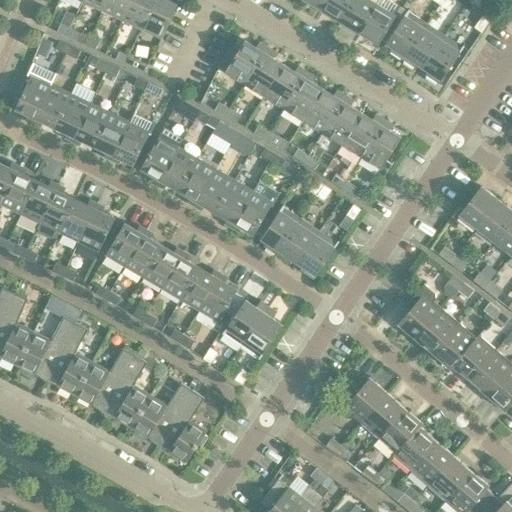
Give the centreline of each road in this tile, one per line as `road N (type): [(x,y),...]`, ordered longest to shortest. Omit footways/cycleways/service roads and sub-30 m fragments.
road 1 (residential): [(334,318),(143,195),(0,124)]
road 2 (residential): [(0,260),(87,301),(266,420)]
road 3 (residential): [(457,141),(222,0)]
road 4 (residential): [(511,463),(334,318)]
road 5 (residential): [(198,511),(0,409)]
road 6 (residential): [(334,318),(457,141)]
road 7 (residential): [(266,420),(385,511)]
road 8 (residential): [(266,420),(334,318)]
